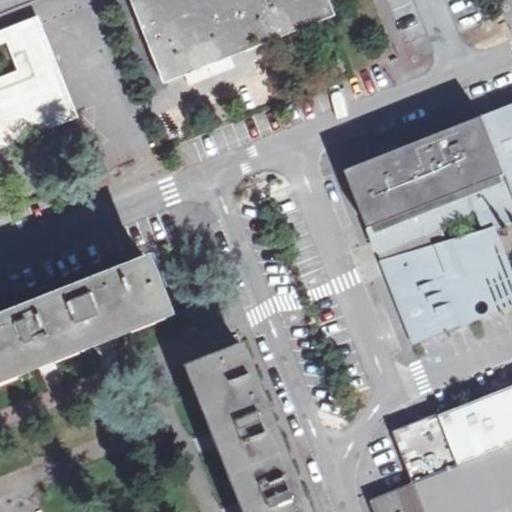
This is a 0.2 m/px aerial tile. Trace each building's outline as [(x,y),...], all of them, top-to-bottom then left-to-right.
[(325,0),(134,0),(165,78),(330,13),(325,0)] [(0,143),(73,115),(47,48),(20,58),(27,74),(0,85),(0,143)] [(511,105),(485,116),(511,184),(511,105)] [(433,137),(348,171),(380,250),(392,245),(397,258),(447,243),(440,226),(476,212),(484,232),(494,229),(511,223),(511,184),(485,116),(465,124),(466,126),(454,130),(434,139),(433,137)] [(397,258),(384,261),(394,286),(417,345),(470,324),(465,311),(479,299),(486,278),(500,279),(494,229),(484,232),(447,243),(397,258)] [(150,265),(0,324),(0,383),(48,365),(104,343),(170,317),(150,265)] [(500,312),(486,278),(479,299),(465,311),(470,324),(500,312)] [(308,511),(244,351),(193,371),(219,437),(247,508),(248,511),(308,511)] [(511,511),(511,387),(396,433),(419,490),(427,511),(511,511)] [(427,511),(419,490),(373,507),(375,511),(427,511)]
